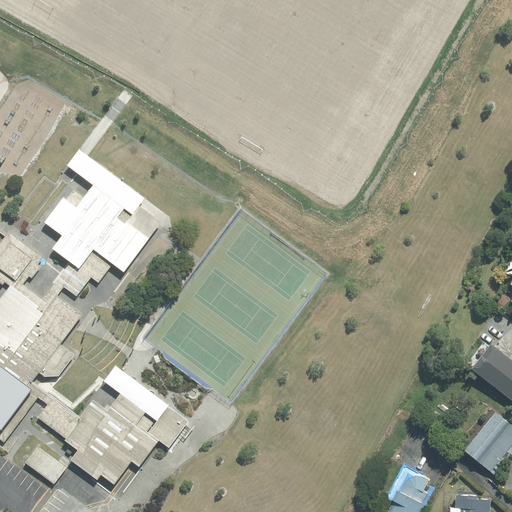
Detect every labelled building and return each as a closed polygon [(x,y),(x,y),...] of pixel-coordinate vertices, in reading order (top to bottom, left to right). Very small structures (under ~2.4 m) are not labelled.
[(75,189),(49,223),(64,235),(54,248),(72,262),(66,269),(72,273),(63,285),(77,296),(93,277),(101,283),(115,264),(128,274),(166,226),(141,207),(147,199),(85,152),(83,149),(70,165),(95,185),(86,197),(75,189)] [(7,237),(0,246),(0,276),(20,290),(40,260),(7,237)] [(0,435),(32,394),(26,389),(78,322),(50,301),(37,319),(8,297),(0,306),(0,435)] [(511,357),(493,342),(473,366),(511,397),(511,357)] [(74,359),(60,377),(88,401),(103,383),(74,359)] [(76,451),(67,463),(108,493),(127,467),(137,474),(157,445),(167,452),(185,426),(162,409),(150,426),(114,400),(102,417),(88,408),(77,423),(53,406),(39,425),(76,451)] [(498,410),(466,449),(478,458),(509,419),(498,410)] [(511,422),(481,461),(492,470),(511,445),(511,422)] [(65,473),(36,454),(24,473),(54,491),(65,473)] [(419,511),(425,502),(425,501),(429,492),(424,490),(430,479),(423,476),(425,473),(405,462),(390,489),(394,501),(388,511),(419,511)] [(490,511),(492,498),(479,497),(479,494),(457,493),(457,506),(451,505),(450,511),(490,511)]
